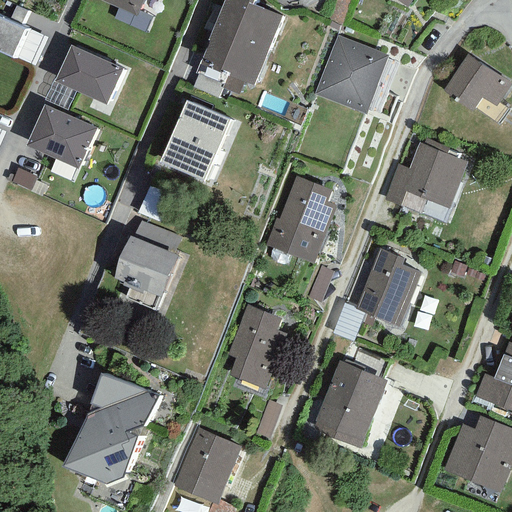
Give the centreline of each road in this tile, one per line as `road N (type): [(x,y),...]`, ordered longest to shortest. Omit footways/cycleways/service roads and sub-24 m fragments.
road 1 (residential): [(297,399),(420,80),(450,38),(493,0)]
road 2 (residential): [(72,387),(70,333),(205,0)]
road 3 (residential): [(418,489),(511,257)]
